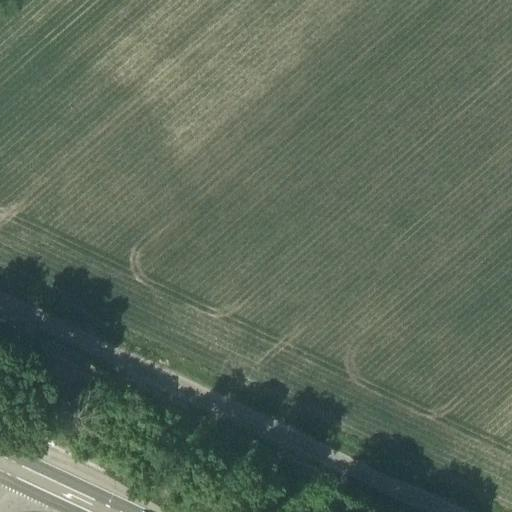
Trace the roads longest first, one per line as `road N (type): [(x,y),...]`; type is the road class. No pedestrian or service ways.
road 1 (unclassified): [(449,511),(0,301)]
road 2 (primary): [(112,511),(0,461)]
